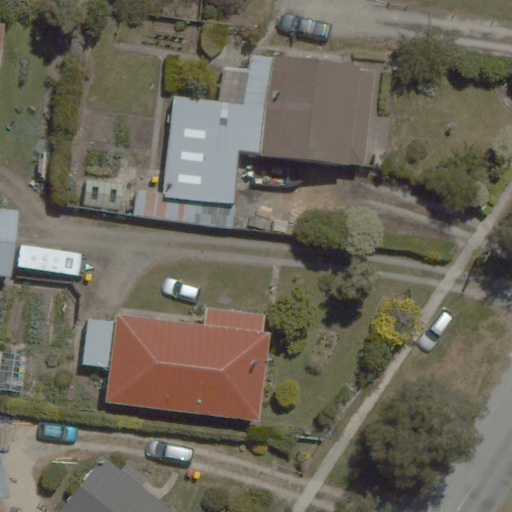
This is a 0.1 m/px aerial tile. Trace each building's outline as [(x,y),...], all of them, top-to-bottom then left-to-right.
[(9,24),(0,22),(0,66),(6,67),(9,24)] [(161,223),(196,227),(200,201),(231,204),(238,150),(358,164),(370,69),(226,52),(221,95),(177,90),(161,223)] [(0,217),(0,274),(13,276),(19,219),(0,217)] [(114,314),(113,327),(88,325),(85,369),(110,371),(107,404),(267,416),(274,314),(200,308),(199,320),(114,314)] [(64,511),(174,511),(103,460),(64,511)]
